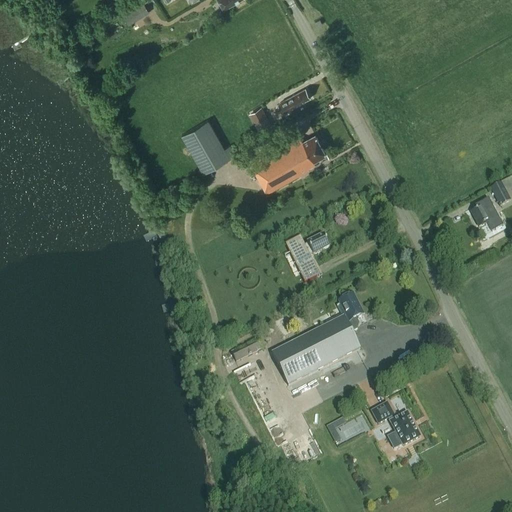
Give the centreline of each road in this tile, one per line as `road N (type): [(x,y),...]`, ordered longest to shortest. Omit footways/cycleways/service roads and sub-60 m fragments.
road 1 (track): [(302,511),(229,389),(187,214),(211,180),(344,99)]
road 2 (tertiary): [(511,428),(288,0)]
